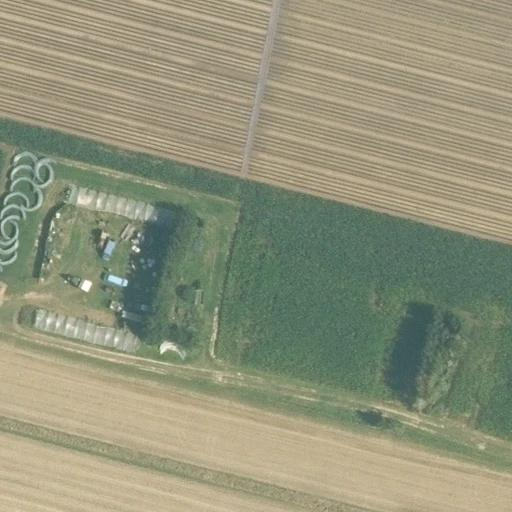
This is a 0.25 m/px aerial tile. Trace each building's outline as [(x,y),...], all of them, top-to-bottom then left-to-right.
[(176,262),(197,268),(206,239),(186,233),(176,262)] [(253,252),(248,279),(257,281),(262,253),(253,252)] [(357,311),(366,281),(333,271),(324,301),(357,311)] [(131,317),(141,320),(150,284),(139,282),(131,317)] [(174,300),(164,329),(191,339),(202,310),(174,300)] [(365,393),(404,403),(413,367),(374,357),(365,393)]
